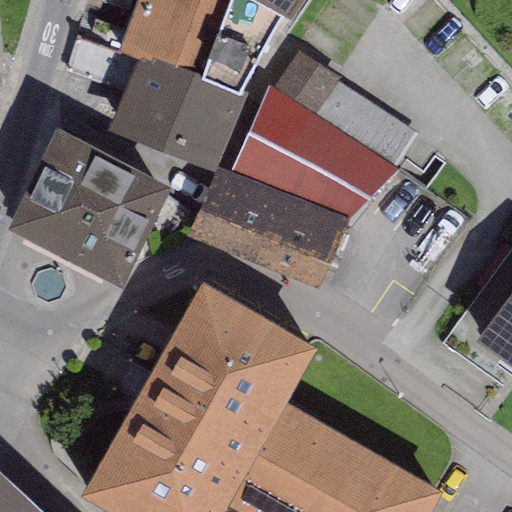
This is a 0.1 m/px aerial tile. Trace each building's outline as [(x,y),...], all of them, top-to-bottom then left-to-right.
[(281,28),(238,0),(139,0),(117,61),(135,70),(140,60),(202,88),(201,92),(238,109),(241,101),(281,28)] [(311,0),(238,0),(281,28),(289,33),(311,0)] [(292,50),(266,88),(314,120),(337,85),(339,82),(292,50)] [(247,103),(241,101),(238,109),(201,92),(202,88),(140,60),(135,70),(95,160),(172,194),(201,207),(215,173),(247,103)] [(415,137),(337,85),(314,120),(391,172),(415,137)] [(314,120),(266,88),(227,177),(346,223),(396,173),(391,172),(314,120)] [(121,301),(172,194),(95,160),(55,141),(5,240),(121,301)] [(227,177),(215,173),(201,207),(186,246),(317,296),(346,223),(227,177)] [(511,295),(473,347),(511,376),(511,295)] [(313,363),(196,297),(79,509),(83,511),(434,511),(440,502),(284,415),(313,363)] [(26,511),(0,486),(0,511),(26,511)]
